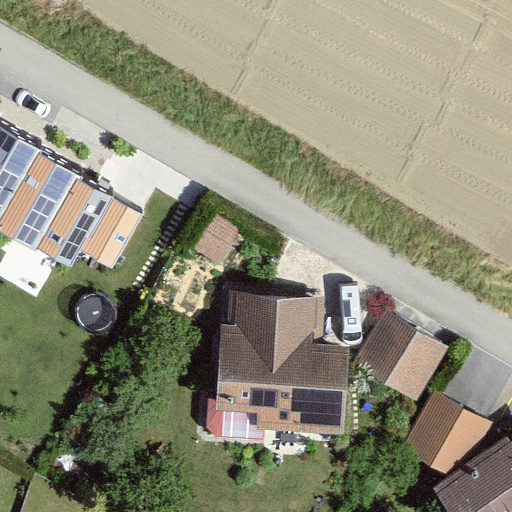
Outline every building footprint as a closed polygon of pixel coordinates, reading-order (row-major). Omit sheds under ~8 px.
[(151,211),(0,123),(0,224),(74,268),(80,258),(113,277),(151,211)] [(215,205),(197,241),(228,256),(246,220),(215,205)] [(311,290),(217,285),(208,418),(330,420),(335,334),(310,335),(311,290)] [(447,345),(383,310),(355,359),(419,397),(447,345)] [(462,467),(493,407),(439,379),(408,440),(462,467)] [(511,511),(511,438),(433,490),(445,511),(511,511)]
